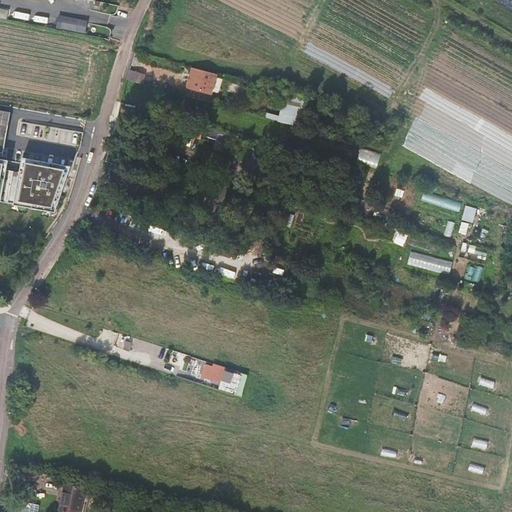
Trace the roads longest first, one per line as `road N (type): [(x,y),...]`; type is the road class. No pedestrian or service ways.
road 1 (residential): [(142,0),(80,203),(10,317)]
road 2 (unknown): [(10,317),(168,367)]
